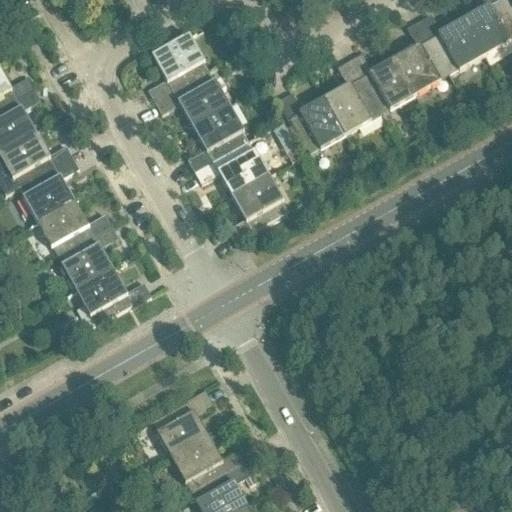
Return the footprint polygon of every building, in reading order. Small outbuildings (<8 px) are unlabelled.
[(480,0),(488,13),(464,27),(484,61),(511,44),(511,27),(496,0),(480,0)] [(511,0),(496,0),(511,27),(511,0)] [(441,40),(431,21),(420,27),(449,80),(484,61),(464,27),(441,40)] [(407,34),(418,53),(396,66),(415,100),(449,80),(420,27),(407,34)] [(154,59),(168,84),(149,95),(156,107),(208,77),(187,40),(154,59)] [(373,78),(363,59),(350,66),(380,120),(415,100),(396,66),(373,78)] [(338,73),(349,92),(325,105),(345,140),(380,120),(350,66),(338,73)] [(0,76),(0,113),(35,94),(27,82),(9,92),(0,76)] [(156,107),(163,120),(181,110),(193,131),(228,111),(208,77),(156,107)] [(41,105),(35,94),(0,113),(0,158),(35,139),(22,116),(41,105)] [(278,107),(289,126),(291,125),(310,159),(345,140),(325,105),(303,118),(292,99),(278,107)] [(193,131),(207,154),(188,165),(195,176),(248,146),(228,111),(193,131)] [(49,162),(35,139),(0,158),(0,159),(19,193),(73,163),(67,152),(49,162)] [(195,176),(202,188),(220,178),(232,200),(268,181),(248,146),(195,176)] [(80,174),(73,163),(19,193),(39,227),(74,207),(61,185),(80,174)] [(232,200),(246,224),(227,235),(235,249),(254,238),(253,237),(288,216),(268,181),(232,200)] [(87,230),(74,207),(39,227),(58,261),(111,231),(104,219),(87,230)] [(117,243),(111,231),(58,261),(77,294),(112,275),(99,253),(117,243)] [(126,299),(112,275),(77,294),(98,331),(132,312),(133,313),(151,303),(143,289),(126,299)] [(187,409),(152,429),(168,455),(172,463),(207,443),(194,422),(213,411),(205,396),(186,407),(187,409)] [(207,443),(172,463),(192,498),(245,467),(238,456),(220,466),(207,443)] [(245,467),(192,498),(199,511),(245,511),(234,490),(246,484),(250,491),(257,487),(253,479),(252,480),(245,467)] [(0,499),(9,494),(0,478),(0,499)]
